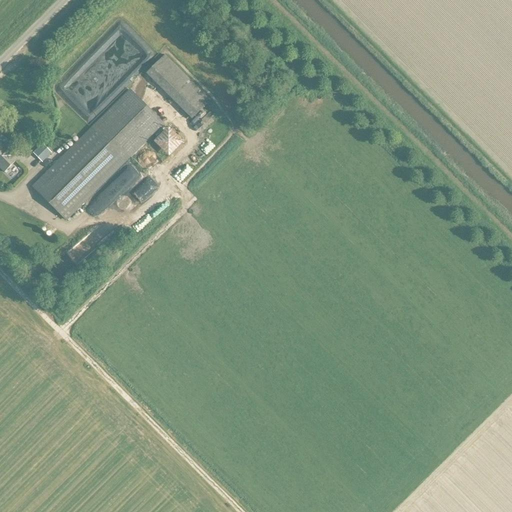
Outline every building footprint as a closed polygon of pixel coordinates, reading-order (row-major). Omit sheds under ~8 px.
[(144,75),(190,120),(208,102),(163,57),(144,75)] [(67,101),(66,104),(66,106),(67,108),(67,110),(68,112),(69,115),(71,116),(73,118),(75,120),(77,121),(79,121),(82,122),(83,122),(86,122),(88,121),(90,120),(92,119),(94,118),(96,116),(97,114),(98,112),(99,110),(100,108),(100,106),(100,104),(100,102),(99,100),(99,98),(98,97),(97,95),(95,93),(94,92),(92,90),(90,89),(88,89),(86,88),(84,88),(82,88),(81,88),(78,89),(77,89),(75,90),(73,91),(72,92),(71,93),(70,95),(68,96),(68,98),(67,99),(67,101)] [(31,188),(65,222),(161,126),(128,92),(31,188)] [(32,155),(40,164),(49,155),(40,146),(32,155)] [(0,170),(3,174),(2,174),(3,174),(15,162),(15,161),(14,162),(0,147),(0,170)]
